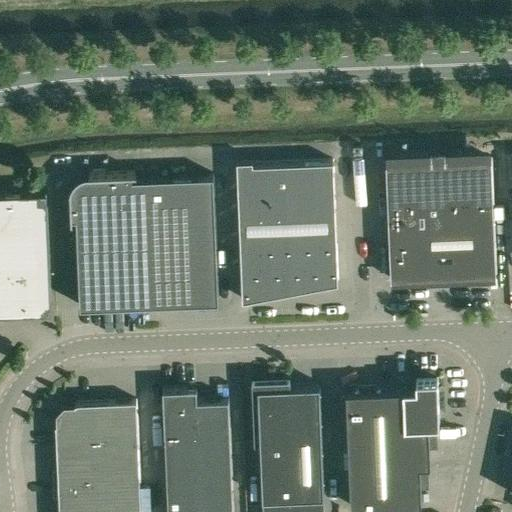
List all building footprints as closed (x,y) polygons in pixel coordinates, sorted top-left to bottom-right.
[(496,272),(491,156),(386,161),(391,277),(496,272)] [(333,158),(237,162),(243,298),(338,280),(333,158)] [(70,192),(71,217),(73,217),(72,215),(77,215),(80,304),(219,299),(214,172),(133,175),(132,171),(134,171),(134,170),(89,172),(90,179),(77,192),(70,192)] [(0,311),(51,309),(46,189),(0,190),(0,311)] [(325,494),(320,382),(291,383),(290,376),(252,377),(255,440),(260,439),(263,496),(325,494)] [(417,384),(346,387),(351,505),(421,502),(420,462),(430,461),(429,422),(439,421),(437,376),(416,376),(417,384)] [(197,397),(197,385),(163,386),(168,511),(233,511),(228,396),(197,397)] [(57,441),(97,440),(138,438),(136,397),(77,400),(75,400),(75,402),(65,403),(58,411),(58,421),(56,421),(57,441)] [(138,438),(97,440),(99,480),(140,478),(138,438)] [(97,440),(57,441),(58,481),(99,480),(97,440)] [(141,511),(140,478),(99,480),(58,481),(59,511),(141,511)]
